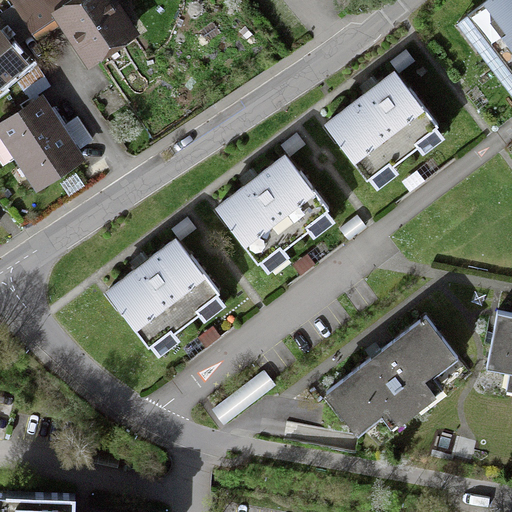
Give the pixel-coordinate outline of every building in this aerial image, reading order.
[(108,0),(83,0),(80,2),(78,0),(12,0),(35,33),(46,26),(58,18),(75,43),(80,40),(86,48),(91,56),(129,31),(108,0)] [(511,0),(484,0),(458,20),(511,90),(511,0)] [(0,81),(23,62),(0,34),(0,81)] [(439,124),(397,68),(325,121),(367,178),(439,124)] [(41,98),(0,125),(0,126),(38,184),(80,156),(69,139),(52,115),(41,98)] [(328,207),(285,153),(214,209),(256,263),(328,207)] [(218,289),(176,236),(107,290),(149,343),(218,289)] [(511,317),(496,314),(486,371),(509,375),(506,393),(511,394),(511,317)] [(422,316),(325,392),(356,432),(380,413),(392,428),(416,409),(420,414),(446,394),(434,379),(457,360),(422,316)] [(265,364),(214,401),(224,416),(276,379),(265,364)] [(0,511),(68,511),(69,498),(0,496),(0,511)]
